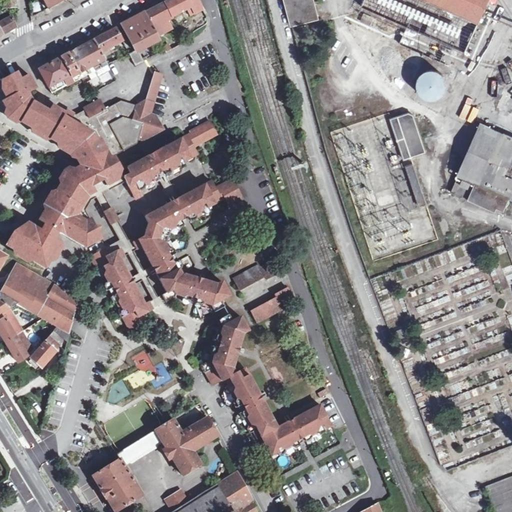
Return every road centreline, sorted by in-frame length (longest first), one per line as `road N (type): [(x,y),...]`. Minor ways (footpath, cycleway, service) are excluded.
road 1 (unclassified): [(272,0),(384,349),(432,465),(466,511)]
road 2 (unclassified): [(232,96),(275,250),(384,489),(347,511)]
road 3 (residential): [(269,511),(192,371)]
road 4 (residential): [(133,203),(227,155),(222,102)]
road 5 (unknown): [(192,371),(184,348),(193,333),(288,273)]
